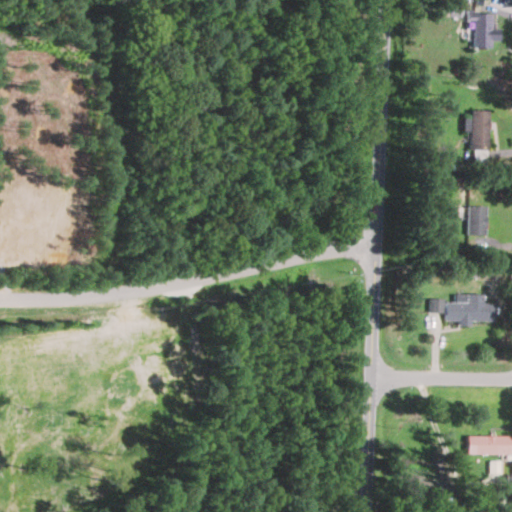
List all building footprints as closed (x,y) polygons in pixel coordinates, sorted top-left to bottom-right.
[(488,14),(469,14),(469,47),(491,47),(491,29),(488,29),(488,14)] [(466,151),(484,151),(484,110),(466,110),(466,151)] [(483,207),(464,207),(464,233),(483,233),(483,207)] [(488,271),(461,271),(461,282),(488,282),(488,271)] [(491,303),(479,303),(479,294),(457,294),(457,301),(426,301),(426,311),(441,312),(441,322),(490,323),(491,303)] [(510,452),(510,435),(463,435),(463,452),(510,452)] [(499,472),(499,460),(488,460),(488,472),(499,472)]
